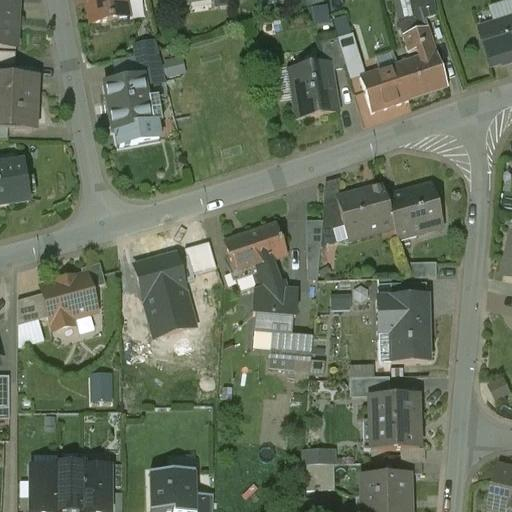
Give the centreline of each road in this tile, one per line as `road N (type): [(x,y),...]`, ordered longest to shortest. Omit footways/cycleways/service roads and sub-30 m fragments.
road 1 (residential): [(465,112),(101,230)]
road 2 (residential): [(467,413),(480,193),(465,112)]
road 3 (residential): [(57,0),(101,230)]
